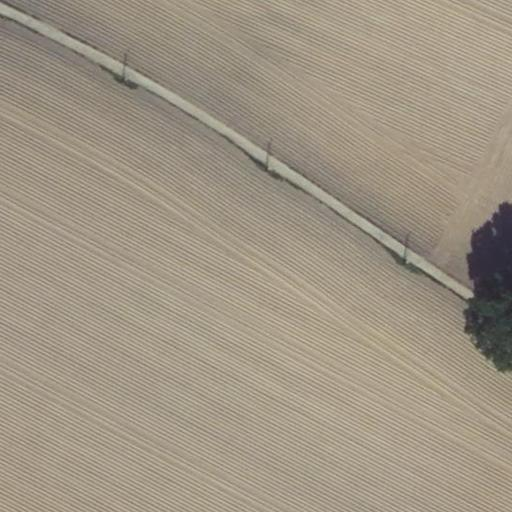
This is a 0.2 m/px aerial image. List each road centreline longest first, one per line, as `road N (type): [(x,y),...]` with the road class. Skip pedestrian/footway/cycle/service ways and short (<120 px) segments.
road 1 (residential): [(511,321),(226,131),(0,6)]
road 2 (track): [(226,131),(280,0)]
